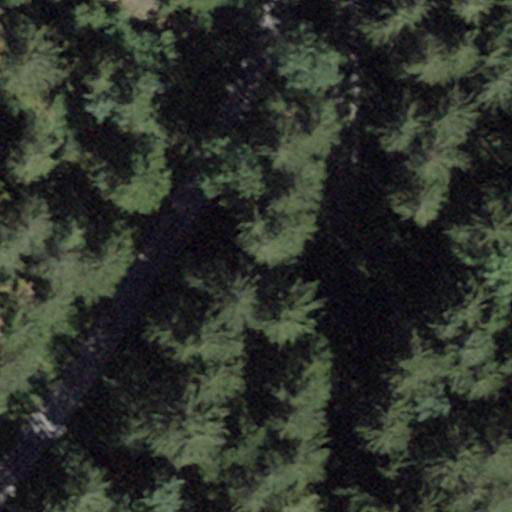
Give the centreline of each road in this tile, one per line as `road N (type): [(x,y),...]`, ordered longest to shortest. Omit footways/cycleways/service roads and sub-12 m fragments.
road 1 (track): [(0,495),(102,345),(273,0)]
road 2 (track): [(337,511),(343,0)]
